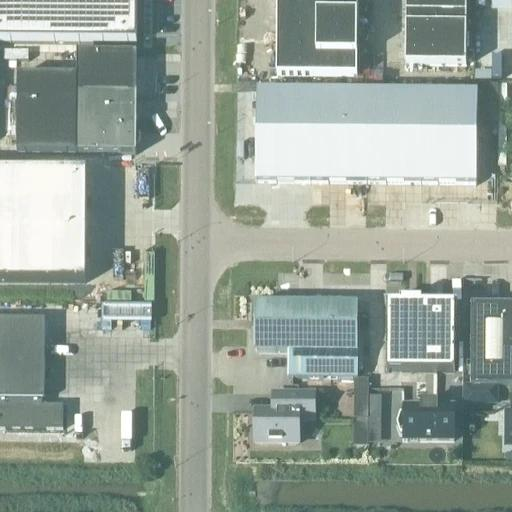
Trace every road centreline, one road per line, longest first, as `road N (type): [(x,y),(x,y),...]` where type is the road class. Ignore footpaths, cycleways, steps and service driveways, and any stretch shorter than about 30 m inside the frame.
road 1 (unclassified): [(511,245),(195,242)]
road 2 (unclassified): [(193,511),(195,242)]
road 3 (unclassified): [(195,242),(196,0)]
